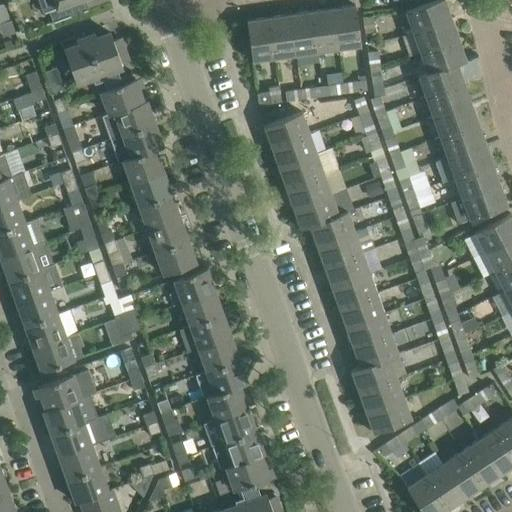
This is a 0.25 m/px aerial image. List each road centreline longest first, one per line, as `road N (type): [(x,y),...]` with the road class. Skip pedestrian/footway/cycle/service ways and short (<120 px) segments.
road 1 (residential): [(345,511),(173,0)]
road 2 (residential): [(60,511),(19,399),(0,372)]
